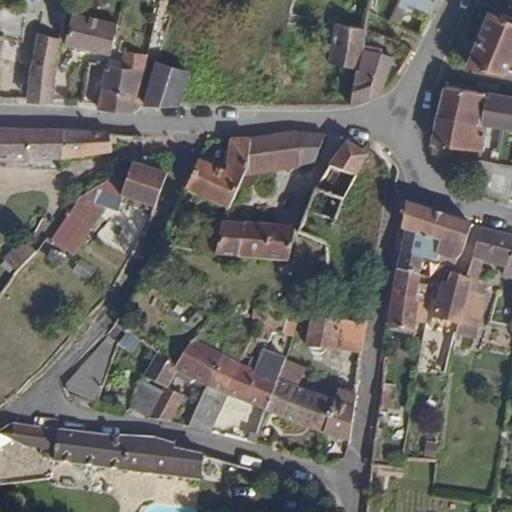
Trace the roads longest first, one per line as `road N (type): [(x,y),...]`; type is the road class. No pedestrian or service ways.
road 1 (residential): [(404,128),(0,120)]
road 2 (residential): [(394,199),(351,511)]
road 3 (residential): [(511,220),(438,194),(404,128)]
road 4 (residential): [(404,128),(454,0)]
